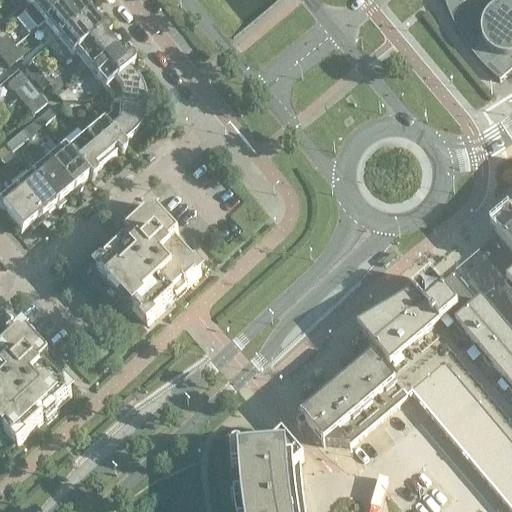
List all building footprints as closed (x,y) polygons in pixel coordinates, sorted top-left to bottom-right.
[(38,0),(30,8),(22,14),(36,31),(44,24),(72,0),(38,0)] [(81,0),(72,0),(44,24),(57,41),(91,12),(87,15),(81,7),(84,4),(81,0)] [(500,84),(504,80),(511,73),(511,0),(443,0),(447,10),(451,19),(455,29),(459,37),(464,44),(469,51),(474,58),(480,65),(486,72),(493,78),(500,84)] [(91,12),(57,41),(71,57),(102,32),(101,32),(94,23),(98,20),(91,12)] [(102,32),(71,57),(72,58),(75,56),(89,73),(117,50),(107,39),(108,38),(109,37),(109,36),(109,35),(109,34),(108,33),(107,32),(106,31),(105,31),(103,31),(102,31),(101,32),(102,32)] [(0,46),(7,55),(13,49),(5,39),(0,42),(0,46)] [(13,49),(7,55),(15,65),(22,60),(13,49)] [(117,50),(89,73),(104,90),(128,71),(129,71),(132,69),(132,68),(133,67),(133,66),(133,65),(133,64),(133,63),(131,61),(130,61),(128,61),(127,61),(126,62),(117,50)] [(7,55),(0,60),(9,70),(15,65),(7,55)] [(25,72),(33,82),(40,77),(32,67),(25,72)] [(128,71),(104,90),(111,100),(111,108),(145,111),(145,109),(145,106),(145,104),(145,102),(145,99),(144,97),(144,94),(142,90),(141,88),(139,85),(138,83),(137,81),(129,71),(128,71)] [(22,92),(29,86),(20,76),(14,81),(22,92)] [(40,77),(33,82),(42,93),(49,88),(40,77)] [(22,92),(14,81),(7,87),(16,97),(22,92)] [(31,102),(38,96),(29,86),(22,92),(31,102)] [(22,92),(16,97),(24,107),(31,102),(22,92)] [(31,102),(39,112),(46,107),(38,96),(31,102)] [(31,102),(24,107),(33,118),(39,112),(31,102)] [(145,111),(111,108),(110,116),(101,124),(121,148),(121,147),(132,138),(134,136),(137,132),(140,128),(141,126),(142,124),(143,121),(144,116),(145,111)] [(38,121),(44,128),(54,119),(49,113),(38,121)] [(44,128),(38,121),(28,130),(34,137),(44,128)] [(121,148),(101,124),(83,138),(106,165),(117,156),(117,157),(118,158),(119,158),(121,158),(122,158),(123,157),(124,156),(124,155),(125,155),(125,154),(125,153),(125,152),(125,151),(124,150),(121,147),(121,148)] [(106,165),(83,138),(77,131),(59,145),(62,150),(88,180),(87,181),(88,181),(89,182),(90,182),(91,182),(93,182),(94,181),(95,180),(95,179),(96,178),(96,177),(96,176),(95,175),(95,174),(106,165)] [(22,135),(15,140),(5,149),(10,156),(28,142),(22,135)] [(0,164),(10,156),(5,149),(0,152),(0,164)] [(88,180),(62,150),(46,163),(74,198),(82,191),(79,187),(87,181),(88,180)] [(29,177),(57,211),(65,205),(62,201),(70,195),(73,198),(74,198),(46,163),(29,177)] [(57,211),(29,177),(13,191),(41,225),(49,218),(46,215),(54,208),(57,212),(57,211)] [(41,225),(13,191),(0,201),(0,211),(20,236),(30,228),(33,231),(41,225)] [(153,208),(152,208),(120,239),(120,244),(124,248),(97,273),(147,328),(202,277),(177,250),(182,245),(176,238),(179,236),(153,208)] [(498,241),(481,255),(508,287),(511,291),(511,215),(510,218),(509,217),(491,232),(498,241)] [(374,359),(301,422),(324,449),(325,448),(350,450),(409,401),(412,398),(504,506),(509,511),(511,511),(511,343),(482,308),(477,302),(455,277),(438,291),(431,282),(413,298),(414,299),(357,332),(363,339),(373,351),(369,354),(374,359)] [(23,328),(22,329),(0,349),(0,429),(17,448),(72,397),(47,371),(52,365),(46,359),(49,356),(23,328)] [(282,437),(267,450),(264,453),(243,453),(243,452),(242,451),(241,450),(240,449),(239,449),(238,448),(236,448),(234,449),(233,450),(233,451),(232,452),(232,453),(231,454),(232,468),(239,468),(240,482),(242,496),(234,497),(236,511),(305,511),(304,503),(301,477),(301,465),(304,462),(282,437)]
